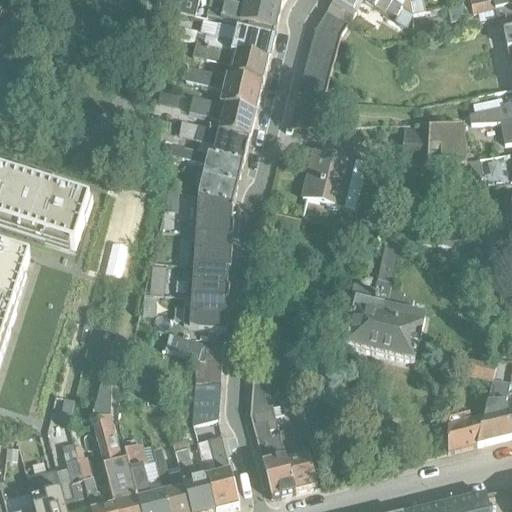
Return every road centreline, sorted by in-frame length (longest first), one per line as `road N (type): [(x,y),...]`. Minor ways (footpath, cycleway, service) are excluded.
road 1 (unclassified): [(312,0),(248,215),(238,428),(258,511)]
road 2 (tertiary): [(511,467),(327,511)]
